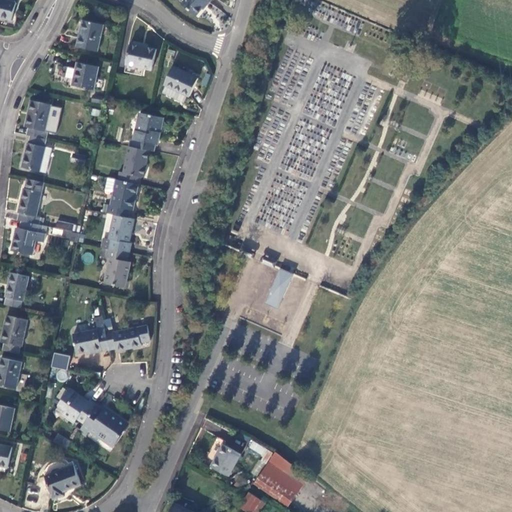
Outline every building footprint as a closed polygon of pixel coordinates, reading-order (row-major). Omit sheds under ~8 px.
[(16,3),(0,0),(0,17),(12,21),(16,3)] [(211,0),(183,0),(180,4),(196,17),(206,5),(207,5),(211,0)] [(104,25),(82,21),(77,47),(98,52),(104,25)] [(298,24),(288,21),(285,29),(294,33),(298,24)] [(141,46),(131,44),(124,73),(144,77),(145,70),(152,72),(156,51),(140,47),(141,46)] [(98,67),(78,62),(73,86),(93,90),(98,67)] [(198,79),(173,68),(164,86),(190,97),(198,79)] [(412,74),(403,71),(399,79),(408,84),(412,74)] [(29,129),(27,136),(31,137),(43,139),(45,131),(46,132),(51,105),(31,100),(26,128),(29,129)] [(149,151),(153,152),(155,144),(157,145),(160,131),(158,131),(158,127),(161,128),(163,118),(139,113),(135,131),(133,130),(131,139),(133,140),(132,147),(149,151)] [(43,139),(31,137),(30,143),(28,143),(22,168),(40,172),(45,147),(44,147),(46,140),(43,139)] [(45,147),(40,172),(46,174),(52,149),(45,147)] [(132,147),(129,147),(124,172),(120,172),(118,180),(138,185),(140,185),(141,177),(144,177),(149,151),(132,147)] [(87,154),(73,151),(71,159),(86,162),(87,154)] [(114,179),(105,177),(103,190),(111,192),(114,179)] [(138,185),(118,180),(114,179),(111,192),(108,206),(105,205),(103,213),(114,215),(128,218),(129,210),(133,211),(138,185)] [(43,185),(26,181),(24,189),(23,189),(18,212),(19,213),(18,221),(22,222),(34,224),(40,225),(42,218),(37,217),(41,193),(43,185)] [(129,244),(134,220),(128,218),(114,215),(109,240),(114,242),(112,250),(131,255),(133,246),(129,244)] [(51,218),(42,216),(42,220),(48,221),(48,224),(50,225),(51,218)] [(42,233),(43,226),(40,225),(34,224),(22,222),(20,228),(16,228),(12,251),(33,255),(36,241),(44,243),(46,234),(42,233)] [(81,227),(59,222),(57,229),(65,231),(78,234),(79,234),(81,227)] [(65,231),(64,236),(72,238),(72,241),(78,242),(79,234),(78,234),(65,231)] [(108,250),(112,250),(114,242),(109,240),(106,240),(104,249),(108,250)] [(238,251),(253,257),(255,252),(240,245),(238,251)] [(129,262),(131,255),(112,250),(108,250),(106,258),(112,259),(107,284),(127,288),(132,263),(129,262)] [(260,260),(275,267),(278,262),(262,255),(260,260)] [(277,269),(264,301),(277,306),(290,274),(277,269)] [(5,305),(21,309),(23,301),(24,301),(29,277),(10,273),(6,297),(7,298),(5,305)] [(303,286),(305,279),(296,276),(294,283),(303,286)] [(3,351),(19,355),(21,346),(22,347),(27,320),(7,316),(2,342),(5,343),(3,351)] [(102,352),(110,350),(106,331),(103,317),(95,318),(98,329),(74,334),(78,354),(87,352),(101,349),(102,352)] [(106,331),(110,350),(117,349),(118,351),(142,345),(138,327),(115,333),(114,330),(106,331)] [(51,367),(67,370),(70,357),(55,353),(51,367)] [(22,362),(2,358),(0,368),(0,385),(17,389),(22,362)] [(84,425),(98,406),(90,400),(89,402),(87,404),(81,400),(83,398),(71,390),(59,407),(65,411),(62,415),(70,421),(73,417),(77,420),(84,425)] [(15,408),(0,405),(0,429),(10,431),(15,408)] [(104,410),(98,406),(84,425),(79,432),(86,437),(89,433),(90,431),(114,448),(129,425),(105,408),(104,410)] [(112,450),(114,448),(90,431),(89,433),(112,450)] [(72,442),(59,434),(54,442),(67,450),(72,442)] [(242,452),(225,442),(214,464),(230,473),(242,452)] [(12,447),(0,444),(0,466),(7,468),(12,447)] [(275,453),(253,485),(270,497),(287,508),(308,478),(275,453)] [(264,463),(258,459),(249,473),(255,477),(264,463)] [(44,477),(73,466),(72,463),(43,473),(44,477)] [(81,487),(73,466),(44,477),(53,501),(63,497),(62,493),(81,487)] [(247,511),(259,511),(265,503),(248,492),(239,507),(247,511)] [(201,511),(194,511),(174,502),(169,511),(213,511),(204,508),(201,511)]
